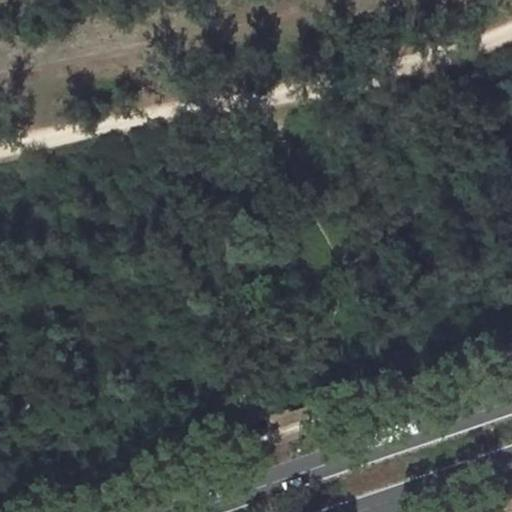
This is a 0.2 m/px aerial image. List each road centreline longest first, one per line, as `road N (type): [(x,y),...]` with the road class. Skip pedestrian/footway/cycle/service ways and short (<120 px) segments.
road 1 (primary): [(511,400),(186,511)]
road 2 (primary): [(356,511),(511,458)]
